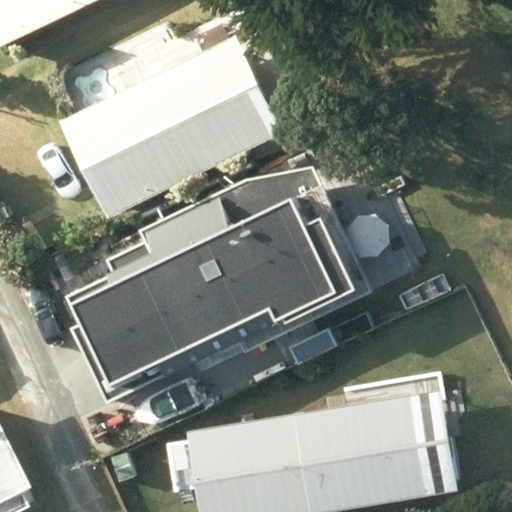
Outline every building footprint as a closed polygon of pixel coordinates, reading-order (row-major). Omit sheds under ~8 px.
[(0,0),(0,57),(0,58),(115,0),(0,0)] [(253,35),(79,123),(127,220),(302,132),(253,35)] [(200,251),(211,274),(128,314),(177,413),(393,307),(332,185),(200,251)] [(431,397),(204,436),(216,511),(354,511),(447,496),(431,397)] [(10,400),(0,403),(0,511),(6,511),(52,492),(10,400)] [(104,466),(113,489),(130,482),(121,459),(104,466)]
